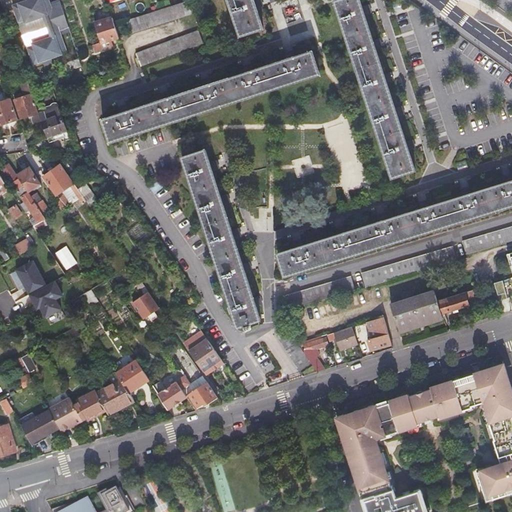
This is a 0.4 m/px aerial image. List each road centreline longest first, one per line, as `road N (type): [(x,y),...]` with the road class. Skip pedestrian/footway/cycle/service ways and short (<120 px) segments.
road 1 (residential): [(13,480),(304,394)]
road 2 (residential): [(304,394),(510,328)]
road 3 (residential): [(343,511),(304,394)]
